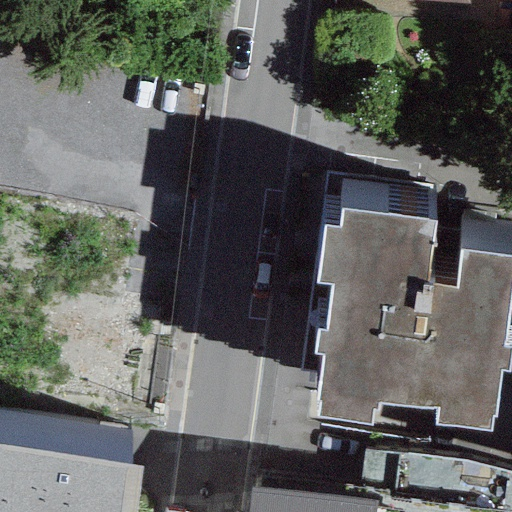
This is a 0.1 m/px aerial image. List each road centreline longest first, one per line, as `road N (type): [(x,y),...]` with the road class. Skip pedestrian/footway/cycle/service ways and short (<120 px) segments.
road 1 (residential): [(273,0),(207,457)]
road 2 (residential): [(207,457),(0,426)]
